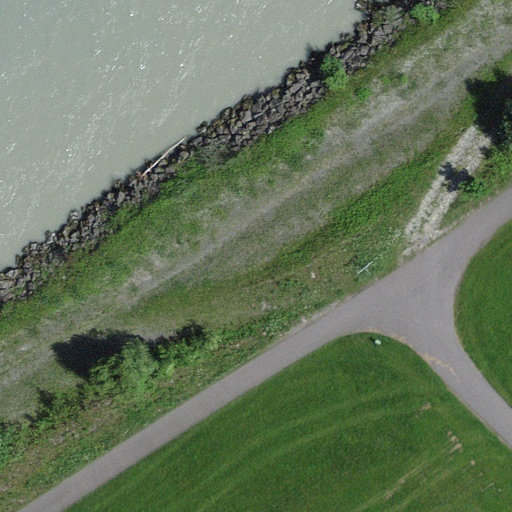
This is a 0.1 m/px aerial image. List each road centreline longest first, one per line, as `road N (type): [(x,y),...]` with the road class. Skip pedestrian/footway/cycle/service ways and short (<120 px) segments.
road 1 (track): [(511,34),(0,380)]
road 2 (track): [(48,511),(237,386),(408,287),(511,208)]
road 3 (track): [(0,400),(297,295),(408,287),(452,181)]
road 4 (track): [(408,287),(511,413)]
